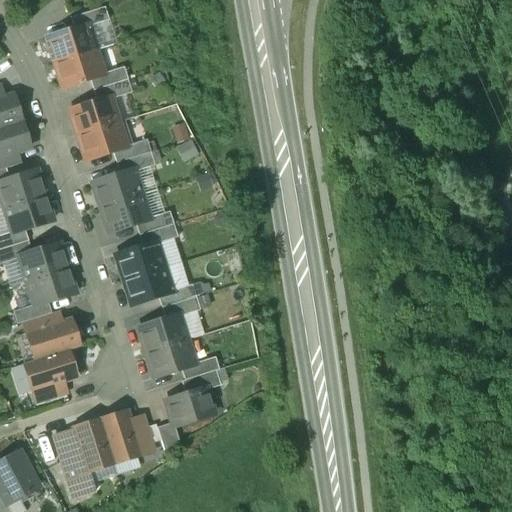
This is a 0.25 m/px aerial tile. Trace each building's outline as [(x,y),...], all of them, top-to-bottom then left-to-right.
[(104,9),(69,19),(73,31),(86,27),(87,28),(108,22),(104,9)] [(73,31),(46,40),(53,65),(94,52),(87,28),(86,27),(73,31)] [(94,52),(53,65),(61,90),(88,81),(102,77),(101,76),(94,52)] [(122,69),(101,76),(102,77),(88,81),(92,92),(126,82),(122,69)] [(126,82),(92,92),(95,104),(109,100),(109,101),(130,94),(126,82)] [(2,100),(0,100),(0,129),(20,124),(11,97),(2,100)] [(95,104),(68,113),(76,137),(117,125),(109,101),(109,100),(95,104)] [(20,124),(0,129),(0,158),(15,154),(28,150),(20,124)] [(117,125),(76,137),(84,162),(111,154),(124,149),(124,148),(117,125)] [(145,142),(124,148),(124,149),(111,154),(115,165),(149,154),(145,142)] [(15,154),(0,158),(0,171),(4,170),(18,166),(15,154)] [(149,154),(115,165),(118,176),(131,172),(132,174),(153,167),(149,154)] [(118,176),(91,185),(99,210),(139,197),(132,174),(131,172),(118,176)] [(8,182),(0,184),(0,203),(2,211),(43,198),(35,173),(8,182)] [(139,197),(99,210),(107,235),(134,226),(147,222),(147,220),(139,197)] [(43,198),(2,211),(10,234),(10,236),(23,232),(51,223),(43,198)] [(167,214),(147,220),(147,222),(134,226),(137,237),(172,227),(167,214)] [(172,227),(137,237),(141,249),(154,245),(155,246),(176,239),(172,227)] [(23,232),(10,236),(10,234),(0,237),(0,251),(27,243),(23,232)] [(27,243),(0,251),(0,265),(17,260),(17,259),(30,254),(27,243)] [(141,249),(114,258),(122,282),(162,270),(155,246),(154,245),(141,249)] [(30,254),(17,259),(17,260),(25,283),(65,271),(57,246),(30,254)] [(162,270),(122,282),(129,307),(156,299),(170,294),(169,293),(162,270)] [(65,271),(25,283),(32,307),(33,308),(46,304),(73,295),(65,271)] [(190,287),(169,293),(170,294),(156,299),(160,310),(194,299),(190,287)] [(194,299),(160,310),(163,321),(177,317),(177,318),(198,312),(194,299)] [(32,307),(11,314),(15,326),(21,325),(50,315),(46,304),(33,308),(32,307)] [(50,315),(21,325),(25,336),(59,325),(56,314),(50,315)] [(163,321),(136,330),(144,355),(185,342),(177,318),(177,317),(163,321)] [(59,325),(25,336),(33,362),(33,363),(66,352),(66,353),(77,349),(69,322),(59,325)] [(185,342),(144,355),(152,380),(179,371),(192,367),(192,366),(185,342)] [(66,352),(33,363),(33,362),(22,366),(30,393),(61,383),(74,379),(66,353),(66,352)] [(213,359),(192,366),(192,367),(179,371),(182,383),(214,373),(217,372),(213,359)] [(182,383),(180,384),(184,397),(204,390),(204,392),(219,387),(214,373),(182,383)] [(61,383),(30,393),(34,405),(65,395),(61,383)] [(184,397),(164,403),(170,425),(171,429),(173,428),(212,416),(204,392),(204,390),(184,397)] [(125,414),(98,422),(112,466),(138,457),(128,423),(125,414)] [(141,419),(128,423),(138,457),(152,453),(149,446),(145,430),(141,419)] [(98,422),(71,430),(72,432),(73,432),(79,452),(74,453),(78,466),(62,471),(71,500),(93,494),(87,474),(112,466),(98,422)] [(170,425),(155,430),(159,442),(162,452),(178,447),(173,428),(171,429),(170,425)] [(154,427),(145,430),(149,446),(159,442),(155,430),(154,427)] [(72,432),(52,439),(62,471),(78,466),(74,453),(79,452),(73,432),(72,432)] [(18,454),(0,463),(0,496),(5,506),(17,500),(20,505),(34,497),(32,492),(37,490),(18,454)] [(8,511),(5,506),(0,496),(0,511),(8,511)]
